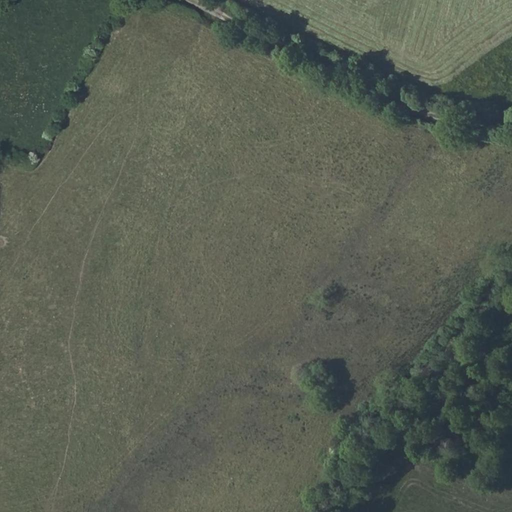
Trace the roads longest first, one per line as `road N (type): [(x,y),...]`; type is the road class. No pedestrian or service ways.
road 1 (track): [(186,0),(418,111),(511,126)]
road 2 (track): [(326,511),(378,401),(511,260)]
